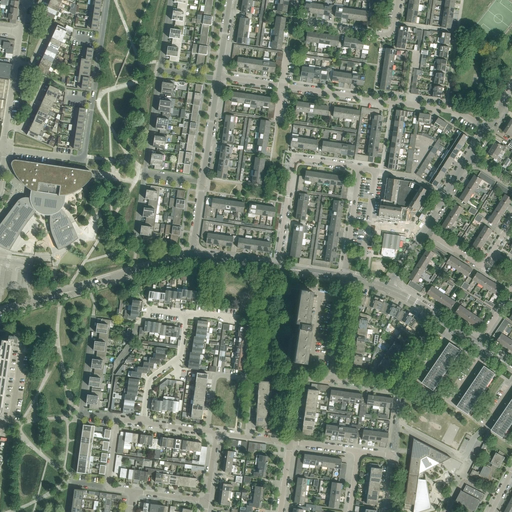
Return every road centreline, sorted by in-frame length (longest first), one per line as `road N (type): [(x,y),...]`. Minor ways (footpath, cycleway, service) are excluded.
road 1 (residential): [(487,130),(447,111),(218,76)]
road 2 (residential): [(4,147),(83,159),(107,0)]
road 3 (residential): [(142,422),(147,381),(178,363),(185,313),(148,309),(114,365)]
road 4 (unclassified): [(193,256),(0,313)]
road 5 (residential): [(276,267),(293,163),(359,168)]
road 6 (residential): [(248,436),(255,387),(245,378),(216,376),(207,431)]
road 7 (residential): [(298,0),(301,23),(387,35),(397,0)]
road 8 (residential): [(117,421),(80,413),(93,313)]
